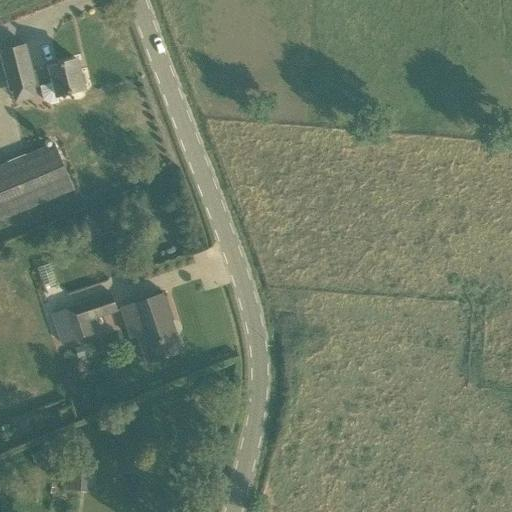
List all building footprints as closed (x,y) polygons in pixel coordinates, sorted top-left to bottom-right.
[(58,101),(57,95),(84,89),(83,85),(86,82),(84,74),(80,73),(76,59),(49,66),(32,71),(25,44),(0,51),(10,90),(34,84),(35,87),(39,86),(43,99),(50,103),(58,101)] [(0,218),(72,188),(54,144),(0,166),(0,218)] [(111,293),(65,309),(52,314),(62,344),(92,334),(88,320),(117,310),(111,293)] [(132,304),(142,333),(151,361),(181,351),(175,333),(173,334),(169,324),(172,324),(162,294),(132,304)] [(55,444),(31,454),(36,466),(60,456),(55,444)] [(65,464),(62,490),(87,492),(89,467),(65,464)]
